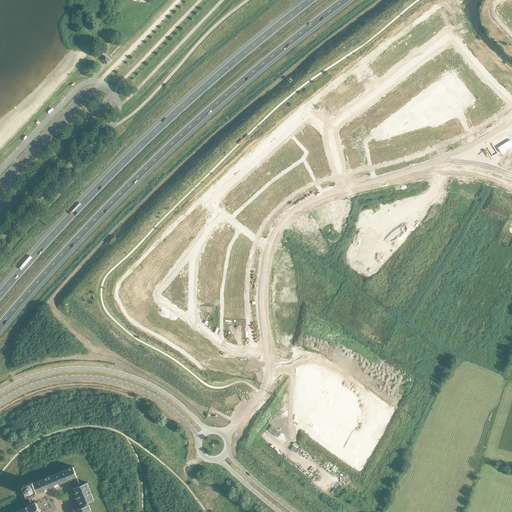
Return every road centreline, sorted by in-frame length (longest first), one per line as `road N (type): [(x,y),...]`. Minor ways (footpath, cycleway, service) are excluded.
road 1 (motorway): [(0,325),(150,162),(346,0)]
road 2 (motorway): [(312,0),(130,155),(0,296)]
road 3 (secondary): [(208,431),(169,395),(108,370),(56,369),(0,392)]
road 4 (secondary): [(0,401),(52,379),(104,378),(153,396),(200,439)]
road 5 (residential): [(326,133),(306,115),(208,203),(221,214)]
